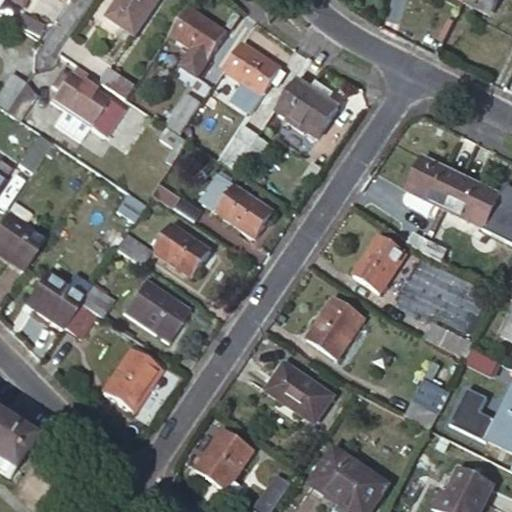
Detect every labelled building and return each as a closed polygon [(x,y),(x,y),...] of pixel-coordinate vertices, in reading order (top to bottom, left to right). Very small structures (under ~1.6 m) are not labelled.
[(12,0),(22,6),(25,0),(0,0),(0,8),(5,0),(12,0)] [(135,36),(159,0),(119,0),(108,18),(135,36)] [(466,0),(493,12),(498,0),(466,0)] [(226,35),(189,9),(170,37),(191,51),(180,68),(197,79),(215,53),(220,57),(228,46),(222,41),(226,35)] [(39,39),(46,27),(22,15),(16,27),(39,39)] [(242,45),(224,73),(262,99),(269,88),(275,91),(285,76),(280,72),(281,71),(242,45)] [(98,83),(126,102),(136,89),(108,70),(98,83)] [(125,153),(144,125),(89,88),(92,82),(74,71),(71,76),(69,75),(65,81),(59,77),(51,88),(57,92),(50,103),(64,113),(89,130),(125,153)] [(24,85),(11,76),(0,93),(0,106),(7,112),(24,85)] [(339,109),(297,81),(275,113),(287,122),(286,124),(303,135),(304,133),(318,141),(339,109)] [(37,100),(26,85),(8,112),(7,115),(20,124),(37,100)] [(198,108),(200,105),(185,95),(166,125),(180,134),(198,108)] [(208,115),(198,108),(180,134),(190,141),(208,115)] [(64,113),(55,127),(80,144),(89,130),(64,113)] [(242,127),(217,164),(233,174),(258,138),(242,127)] [(32,176),(51,147),(38,138),(18,168),(32,176)] [(446,210),(462,179),(423,160),(407,192),(446,211),(446,210)] [(256,242),(274,214),(218,176),(200,204),(256,242)] [(484,230),(482,232),(511,246),(511,190),(505,187),(502,191),(493,186),(489,193),(462,179),(446,210),(446,211),(484,230)] [(159,188),(152,198),(172,212),(179,202),(159,188)] [(134,225),(145,209),(128,198),(117,214),(134,225)] [(0,256),(23,272),(43,243),(6,218),(0,227),(0,256)] [(193,280),(212,253),(172,227),(154,254),(193,280)] [(415,235),(408,245),(424,255),(430,243),(415,235)] [(151,254),(126,237),(116,252),(141,269),(151,254)] [(381,296),(407,257),(379,238),(353,277),(381,296)] [(424,255),(441,264),(447,252),(430,243),(424,255)] [(511,271),(502,291),(511,296),(511,271)] [(26,306),(62,330),(78,307),(82,301),(44,277),(26,306)] [(168,345),(189,313),(145,283),(123,315),(168,345)] [(95,319),(103,323),(115,306),(89,289),(82,301),(78,307),(95,319)] [(338,362),(365,321),(335,301),(307,341),(338,362)] [(78,307),(62,330),(81,342),(95,319),(78,307)] [(472,349),(473,345),(435,326),(427,343),(465,361),(472,349)] [(465,361),(465,362),(492,376),(499,363),(472,349),(465,361)] [(133,415),(161,372),(130,352),(102,394),(133,415)] [(315,425),(334,398),(285,366),(267,392),(315,425)] [(406,418),(431,430),(449,394),(424,382),(406,418)] [(469,389),(450,425),(486,444),(488,441),(511,453),(511,394),(498,423),(481,414),(489,400),(469,389)] [(0,471),(10,478),(32,444),(0,423),(0,471)] [(232,485),(256,452),(224,430),(195,472),(226,493),(232,485)] [(355,511),(372,511),(389,487),(335,450),(310,486),(342,508),(345,505),(355,511)] [(436,511),(480,511),(493,487),(460,471),(448,496),(442,493),(433,510),(436,511)] [(274,511),(292,486),(278,476),(254,511),(274,511)] [(235,499),(240,491),(232,485),(226,493),(235,499)]
